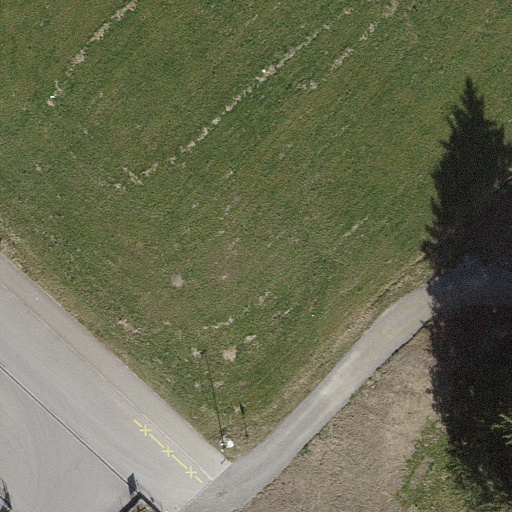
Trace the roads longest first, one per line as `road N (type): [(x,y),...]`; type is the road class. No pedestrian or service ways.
road 1 (track): [(511,295),(447,292),(413,312),(241,488),(168,482)]
road 2 (unclassified): [(168,482),(0,330)]
